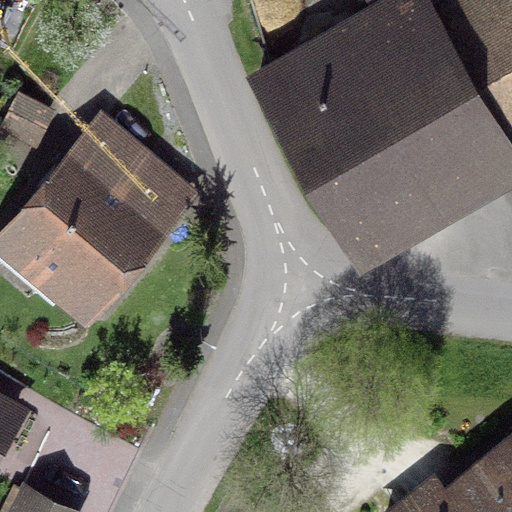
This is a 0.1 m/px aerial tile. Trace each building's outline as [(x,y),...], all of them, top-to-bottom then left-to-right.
[(332,59),(320,39),(255,77),(350,241),(511,146),(511,0),(473,0),(477,5),(357,74),(344,52),(332,59)] [(367,0),(382,24),(403,12),(395,0),(367,0)] [(41,108),(14,94),(0,121),(0,126),(25,140),(41,108)] [(95,125),(5,233),(89,303),(180,196),(95,125)] [(0,428),(13,407),(0,399),(0,428)] [(420,511),(404,491),(377,511),(511,511),(511,439),(472,471),(485,487),(453,511),(420,511)] [(42,511),(47,501),(21,488),(8,511),(42,511)]
